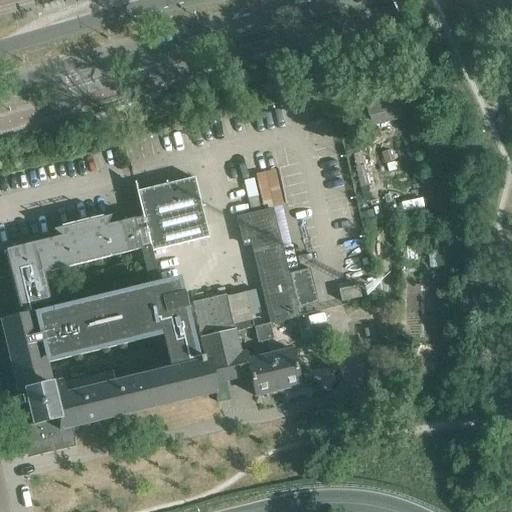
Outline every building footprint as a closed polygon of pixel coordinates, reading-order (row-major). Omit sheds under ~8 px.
[(370,108),(372,121),(402,117),(401,104),(370,108)] [(60,237),(5,250),(5,251),(7,258),(19,309),(22,308),(24,316),(1,321),(19,394),(24,393),(25,397),(20,398),(10,400),(12,408),(22,406),(21,405),(27,404),(32,425),(27,426),(29,435),(21,437),(22,439),(24,438),(26,452),(35,450),(40,448),(62,443),(75,440),(72,427),(215,392),(213,383),(225,380),(234,378),(244,375),(239,352),(234,332),(234,330),(252,326),(244,292),(226,297),(225,294),(192,303),(199,332),(212,329),(213,335),(200,339),(206,362),(203,363),(202,358),(200,358),(196,359),(184,309),(186,308),(183,295),(181,295),(181,294),(177,280),(157,284),(150,253),(151,253),(151,251),(208,237),(193,178),(136,192),(139,208),(142,217),(106,226),(110,216),(52,230),(60,237)] [(271,210),(237,218),(243,245),(251,243),(271,323),(297,317),(297,315),(271,210)] [(309,268),(288,273),(297,308),(318,303),(309,268)] [(341,301),(343,300),(361,296),(358,285),(338,289),(341,301)] [(269,324),(253,327),(257,343),(273,339),(269,324)] [(291,350),(269,355),(277,390),(287,388),(290,390),(297,388),(298,385),(300,385),(291,350)] [(277,390),(269,355),(246,361),(255,396),(277,390)]
